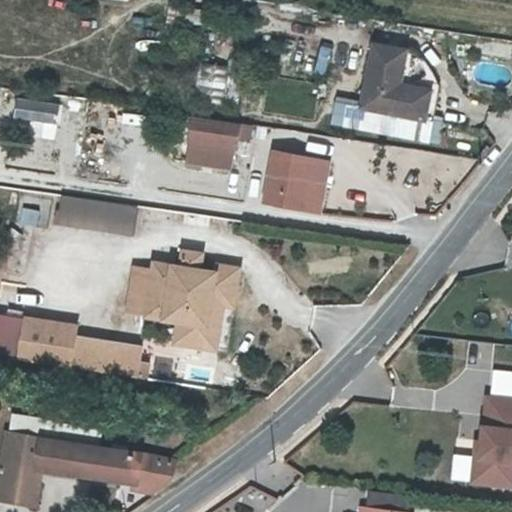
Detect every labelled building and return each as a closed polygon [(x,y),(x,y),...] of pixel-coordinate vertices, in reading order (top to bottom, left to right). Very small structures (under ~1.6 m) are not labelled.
[(360,78),(433,89),(434,84),(396,77),(398,56),(365,51),(360,78)] [(198,94),(225,92),(223,61),(196,63),(198,94)] [(259,77),(254,114),(306,122),(310,95),(317,96),(319,86),(259,77)] [(433,89),(360,78),(355,111),(348,110),(343,132),(438,149),(442,130),(425,126),(433,89)] [(56,124),(59,105),(16,100),(14,119),(56,124)] [(109,120),(139,124),(141,111),(110,107),(109,120)] [(348,110),(328,107),(323,130),(343,132),(348,110)] [(233,126),(185,119),(181,144),(229,151),(233,126)] [(229,151),(181,144),(178,164),(226,171),(229,151)] [(298,206),(308,158),(268,151),(260,200),(298,206)] [(324,160),(308,158),(298,206),(315,209),(324,160)] [(130,234),(133,208),(61,199),(58,224),(130,234)] [(35,223),(37,207),(19,205),(17,221),(35,223)] [(207,290),(229,294),(232,270),(211,266),(210,273),(194,271),(197,248),(178,244),(176,262),(147,258),(147,266),(141,304),(141,310),(172,314),(170,337),(199,341),(207,290)] [(147,266),(128,263),(123,301),(141,304),(147,266)] [(228,303),(229,294),(207,290),(199,341),(211,343),(217,301),(228,303)] [(69,328),(21,321),(15,360),(63,368),(69,331),(69,328)] [(93,334),(69,331),(63,368),(88,371),(93,334)] [(489,367),(489,343),(475,343),(475,366),(489,367)] [(490,393),(511,392),(511,370),(490,371),(490,393)] [(511,395),(489,393),(482,452),(476,451),(474,477),(511,481),(511,395)] [(0,451),(0,502),(8,504),(30,508),(35,476),(134,492),(135,480),(164,485),(168,481),(171,462),(21,438),(3,436),(0,451)] [(135,480),(134,492),(133,499),(150,503),(164,485),(135,480)] [(369,502),(408,508),(410,491),(371,486),(369,502)] [(369,502),(363,502),(361,511),(412,511),(413,508),(408,508),(369,502)]
